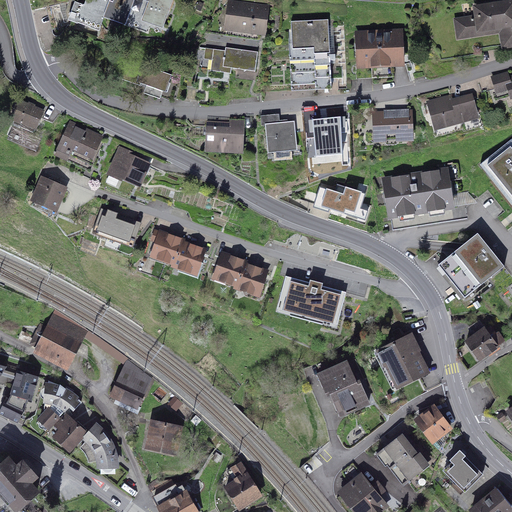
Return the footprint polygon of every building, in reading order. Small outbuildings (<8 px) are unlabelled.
[(166,0),(101,0),(95,16),(151,39),(166,0)] [(266,10),(223,2),(218,32),(261,40),(266,10)] [(467,20),(447,22),(449,39),(489,35),(491,47),(511,44),(511,6),(510,7),(510,2),(466,6),(467,20)] [(333,24),(290,26),(293,86),(336,84),(333,24)] [(405,30),(358,30),(359,66),(406,65),(405,30)] [(269,62),(223,54),(219,79),(241,83),(242,73),(266,78),(269,62)] [(123,61),(118,79),(167,92),(172,74),(123,61)] [(502,74),(482,79),(487,95),(497,92),(503,114),(511,111),(511,79),(505,82),(502,74)] [(474,94),(428,104),(433,129),(480,118),(474,94)] [(45,112),(21,104),(13,126),(37,135),(45,112)] [(414,111),(373,113),(375,142),(415,140),(414,111)] [(340,116),(312,120),(316,148),(343,145),(340,116)] [(229,127),(203,125),(201,150),(244,153),(247,121),(233,120),(229,127)] [(295,121),(267,125),(270,153),(298,149),(295,121)] [(105,139),(69,124),(54,157),(91,173),(105,139)] [(511,141),(480,167),(511,205),(511,141)] [(151,162),(119,150),(109,176),(141,188),(151,162)] [(445,170),(385,180),(391,217),(452,207),(445,170)] [(62,185),(40,176),(30,197),(52,207),(62,185)] [(335,192),(318,188),(314,207),(365,220),(369,212),(360,209),(366,194),(339,184),(335,192)] [(139,224),(104,211),(97,230),(132,242),(139,224)] [(182,240),(161,234),(154,256),(174,262),(173,265),(194,272),(202,249),(181,243),(182,240)] [(477,234),(436,266),(462,300),(504,268),(477,234)] [(244,262),(224,256),(217,278),(237,284),(236,287),(257,294),(264,271),(243,265),(244,262)] [(346,293),(287,276),(279,305),(293,309),(291,316),(322,324),(325,317),(338,321),(346,293)] [(66,360),(83,328),(52,309),(34,344),(66,360)] [(483,328),(461,344),(465,367),(496,345),(483,328)] [(410,336),(383,349),(400,384),(427,371),(418,353),(410,336)] [(147,377),(125,358),(110,391),(132,403),(147,377)] [(348,363),(321,375),(341,417),(367,404),(348,363)] [(32,401),(40,377),(18,371),(11,394),(1,413),(18,424),(32,401)] [(46,386),(46,395),(44,409),(55,420),(57,416),(64,413),(71,417),(79,401),(65,389),(49,380),(46,386)] [(511,403),(497,412),(510,437),(511,435),(511,403)] [(42,408),(26,422),(38,435),(53,421),(42,408)] [(433,411),(419,421),(433,440),(447,430),(433,411)] [(62,415),(41,438),(60,454),(80,431),(62,415)] [(102,415),(87,438),(82,444),(93,457),(100,455),(105,471),(126,464),(116,434),(102,415)] [(180,427),(154,422),(149,451),(174,456),(180,427)] [(403,433),(379,452),(403,483),(428,463),(403,433)] [(454,452),(434,471),(457,494),(476,476),(454,452)] [(8,457),(0,462),(0,497),(11,511),(14,511),(37,495),(28,484),(37,477),(20,457),(12,463),(8,457)] [(233,483),(226,487),(238,509),(258,497),(238,462),(225,470),(233,483)] [(358,477),(342,490),(359,511),(374,511),(382,506),(375,498),(382,493),(372,481),(366,486),(358,477)] [(196,511),(183,487),(156,501),(162,511),(196,511)] [(490,488),(460,510),(461,511),(506,511),(507,511),(490,488)]
